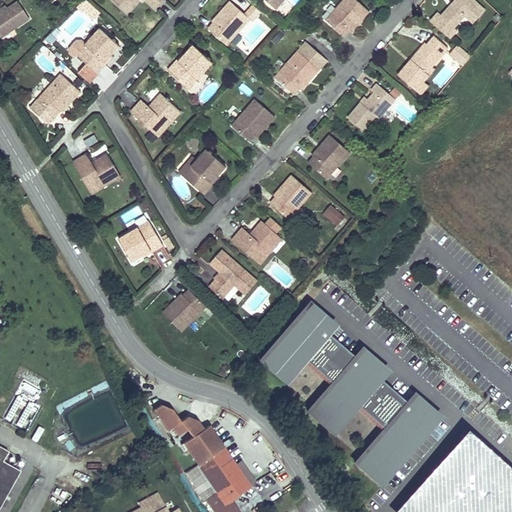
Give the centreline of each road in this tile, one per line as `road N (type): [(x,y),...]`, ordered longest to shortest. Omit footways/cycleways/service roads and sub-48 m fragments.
road 1 (tertiary): [(329,511),(266,422),(219,393),(175,380),(133,349),(0,127)]
road 2 (residential): [(191,243),(410,0)]
road 3 (residential): [(193,0),(105,97),(191,243)]
